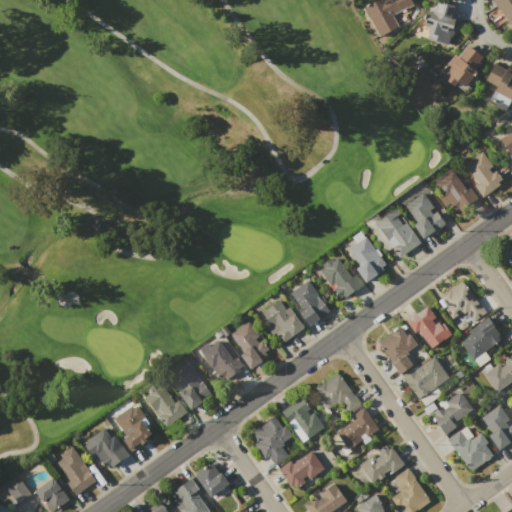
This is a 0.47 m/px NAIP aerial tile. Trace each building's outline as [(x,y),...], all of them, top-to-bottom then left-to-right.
[(381,37),(365,4),(373,0),(405,0),(415,20),(381,37)] [(491,0),(511,0),(511,23),(509,26),(491,0)] [(448,44),(423,37),(433,1),(458,8),(448,44)] [(437,73),(461,42),(484,61),(460,91),(437,73)] [(511,68),(511,103),(482,87),(496,60),(511,68)] [(511,156),(500,139),(511,130),(511,156)] [(481,152),(502,181),(481,196),(460,166),(481,152)] [(477,198),(457,213),(434,181),(454,167),(477,198)] [(423,193),(443,222),(422,237),(401,208),(423,193)] [(419,242),(393,260),(368,226),(394,207),(419,242)] [(363,236),(385,266),(364,281),(343,251),(363,236)] [(511,265),(503,253),(511,246),(511,265)] [(361,285),(339,301),(318,270),(340,255),(361,285)] [(306,280),(328,310),(307,325),(285,294),(306,280)] [(483,311),(461,327),(439,296),(461,280),(483,311)] [(302,327),(282,341),(261,312),(280,297),(302,327)] [(405,320),(428,304),(449,334),(426,350),(405,320)] [(486,318),(501,339),(471,360),(456,339),(486,318)] [(247,321),(270,352),(248,368),(225,337),(247,321)] [(375,341),(399,324),(422,356),(398,373),(375,341)] [(241,367),(220,382),(199,353),(220,337),(241,367)] [(483,374),(511,353),(511,383),(497,394),(483,374)] [(446,377),(416,398),(402,378),(432,356),(446,377)] [(188,362),(210,394),(189,409),(166,378),(188,362)] [(360,403),(335,421),(312,389),(337,371),(360,403)] [(185,411),(164,426),(143,397),(164,382),(185,411)] [(444,434),(428,412),(459,391),(474,412),(444,434)] [(281,412),(304,396),(324,424),(301,441),(281,412)] [(134,404),(154,432),(130,449),(110,421),(134,404)] [(511,424),(511,437),(496,448),(476,420),(498,405),(511,424)] [(362,407),(376,428),(346,449),(332,429),(362,407)] [(247,434),(275,414),(298,446),(270,466),(247,434)] [(445,438),(469,420),(492,453),(468,471),(445,438)] [(128,454),(105,470),(85,441),(107,425),(128,454)] [(357,464),(387,442),(403,464),(372,486),(357,464)] [(93,479),(72,494),(50,462),(71,447),(93,479)] [(322,468),(291,490),(277,469),(307,447),(322,468)] [(192,474),(211,461),(226,482),(207,495),(192,474)] [(406,467),(429,499),(410,511),(400,511),(381,484),(406,467)] [(50,511),(34,489),(51,476),(68,500),(52,511),(50,511)] [(29,493),(15,503),(6,489),(19,479),(29,493)] [(205,511),(183,511),(169,492),(188,479),(210,509),(205,511)] [(308,511),(303,504),(314,496),(311,493),(317,489),(320,492),(333,483),(347,503),(334,511),(308,511)] [(358,511),(355,507),(375,493),(389,511),(358,511)] [(142,511),(158,501),(166,511),(142,511)]
